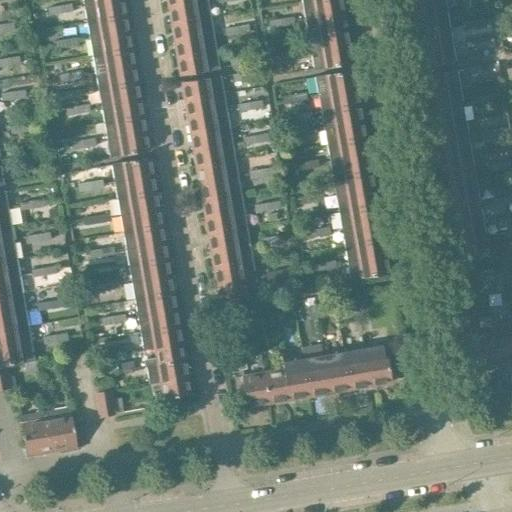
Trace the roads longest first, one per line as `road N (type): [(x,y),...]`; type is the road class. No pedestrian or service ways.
road 1 (residential): [(227,505),(141,0)]
road 2 (residential): [(368,0),(449,469)]
road 3 (tertiary): [(256,501),(449,469)]
